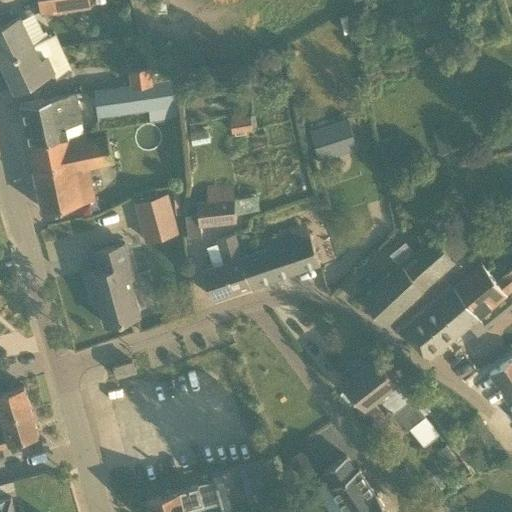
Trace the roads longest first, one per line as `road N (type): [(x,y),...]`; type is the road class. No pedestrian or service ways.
road 1 (residential): [(511,442),(343,300),(301,292),(249,304)]
road 2 (residential): [(405,511),(249,304)]
road 3 (unclassified): [(60,371),(0,155)]
road 4 (residential): [(249,304),(60,371)]
